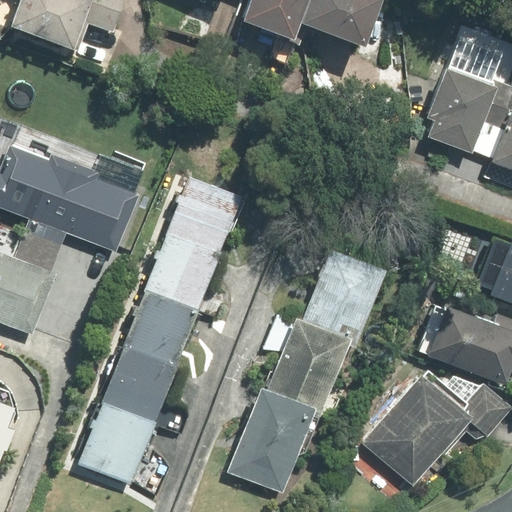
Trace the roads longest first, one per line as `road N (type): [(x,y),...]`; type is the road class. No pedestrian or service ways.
road 1 (unknown): [(511,197),(140,47)]
road 2 (unknown): [(12,511),(56,378),(67,245)]
